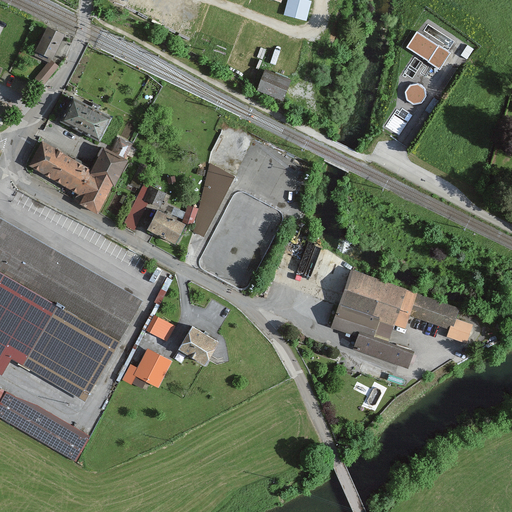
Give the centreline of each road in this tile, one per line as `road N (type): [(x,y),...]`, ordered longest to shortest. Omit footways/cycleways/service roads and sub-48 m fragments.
road 1 (unclassified): [(360,511),(271,331),(235,297),(22,179),(13,164),(17,137)]
road 2 (unclassified): [(86,16),(353,155),(391,164),(511,227)]
road 3 (unclassified): [(17,137),(68,66),(86,16)]
